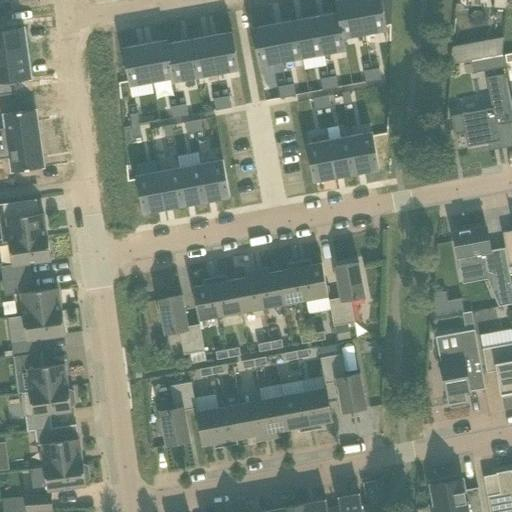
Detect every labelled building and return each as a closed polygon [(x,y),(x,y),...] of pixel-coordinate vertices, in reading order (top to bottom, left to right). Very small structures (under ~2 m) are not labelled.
[(365,34),(358,0),(339,0),(336,1),(338,12),(339,12),(343,38),(344,38),(365,34)] [(381,0),(358,0),(365,34),(387,30),(381,0)] [(494,0),(494,9),(506,10),(506,0),(494,0)] [(339,12),(338,12),(317,16),(324,54),(346,50),(344,38),(343,38),(339,12)] [(324,54),(317,16),(296,20),(303,58),(324,54)] [(303,58),(296,20),(275,24),(282,62),(303,58)] [(282,62),(275,24),(252,28),(259,66),(282,62)] [(0,31),(0,56),(28,53),(24,28),(0,31)] [(239,70),(232,32),(210,36),(217,74),(239,70)] [(217,74),(210,36),(188,40),(195,78),(217,74)] [(502,55),(503,39),(490,42),(489,57),(502,55)] [(167,44),(168,44),(167,40),(144,44),(151,82),(172,78),(173,78),(167,44)] [(195,78),(188,40),(168,44),(167,44),(173,78),(172,78),(173,82),(195,78)] [(151,82),(144,44),(122,48),(129,86),(151,82)] [(462,62),(463,47),(452,49),(451,64),(462,62)] [(14,80),(31,77),(28,53),(0,56),(0,95),(16,94),(14,80)] [(507,67),(505,55),(483,59),(485,71),(507,67)] [(382,80),(379,67),(364,70),(366,83),(374,81),(382,80)] [(338,88),(336,75),(320,78),(323,91),(338,88)] [(498,127),(511,124),(511,116),(504,75),(486,78),(492,109),(451,116),(455,136),(466,134),(468,147),(501,141),(498,127)] [(296,96),(294,83),(278,86),(280,98),(296,96)] [(352,104),(350,92),(342,93),(345,106),(352,104)] [(231,107),(229,95),(213,98),(215,110),(231,107)] [(331,108),(329,95),(321,97),(313,98),(315,111),(331,108)] [(188,115),(186,103),(170,106),(173,118),(188,115)] [(0,144),(40,139),(36,110),(3,114),(5,129),(0,129),(0,144)] [(140,124),(138,113),(131,115),(133,126),(140,124)] [(203,131),(201,119),(185,122),(187,134),(203,131)] [(133,126),(135,137),(142,135),(140,124),(133,126)] [(174,136),(172,125),(164,126),(166,138),(174,136)] [(373,132),(351,136),(358,173),(380,169),(373,132)] [(351,136),(329,140),(336,177),(358,173),(351,136)] [(40,139),(0,144),(0,159),(9,158),(11,172),(44,168),(40,139)] [(329,140),(307,144),(314,182),(336,177),(329,140)] [(230,197),(223,160),(200,164),(207,201),(230,197)] [(207,201),(200,164),(179,168),(186,205),(207,201)] [(186,205),(179,168),(158,172),(165,209),(186,205)] [(165,209),(158,172),(136,176),(143,214),(165,209)] [(0,226),(2,244),(9,243),(9,242),(47,236),(43,213),(0,219),(0,226)] [(511,287),(508,265),(505,248),(490,251),(486,226),(454,232),(460,268),(481,264),(499,306),(507,305),(511,303),(511,287)] [(511,231),(503,233),(506,248),(505,248),(508,265),(511,263),(511,231)] [(48,236),(47,236),(9,242),(9,243),(13,269),(1,270),(3,281),(31,277),(29,263),(51,260),(48,236)] [(310,259),(299,262),(306,300),(328,296),(322,263),(311,265),(310,259)] [(285,304),(306,300),(299,262),(288,264),(289,270),(279,271),(285,304)] [(365,297),(359,262),(335,267),(341,298),(329,300),(334,326),(355,322),(351,300),(365,297)] [(285,304),(279,271),(269,273),(268,267),(256,270),(264,308),(285,304)] [(264,308),(256,270),(245,272),(246,277),(236,279),(242,312),(264,308)] [(242,312),(236,279),(227,281),(226,275),(214,278),(221,316),(242,312)] [(33,291),(31,277),(3,281),(5,294),(20,292),(24,316),(61,311),(58,288),(33,291)] [(221,316),(214,278),(202,280),(203,285),(193,287),(199,320),(221,316)] [(205,350),(200,324),(188,326),(182,295),(159,300),(165,334),(180,332),(184,354),(190,353),(205,350)] [(62,310),(61,311),(24,316),(27,340),(11,342),(13,357),(41,353),(40,338),(65,335),(62,310)] [(474,322),(472,312),(463,313),(464,324),(474,322)] [(486,389),(475,330),(458,333),(461,348),(438,352),(448,405),(451,405),(452,407),(465,405),(464,402),(467,402),(466,392),(486,389)] [(324,331),(312,333),(314,341),(326,339),(324,331)] [(314,341),(312,333),(301,336),(302,344),(314,341)] [(282,339),(270,341),(271,349),(283,347),(282,339)] [(271,349),(270,341),(258,344),(259,351),(271,349)] [(511,343),(483,349),(487,372),(496,371),(501,395),(511,393),(511,343)] [(239,347),(227,349),(229,357),(241,355),(239,347)] [(229,357),(227,349),(216,352),(217,359),(229,357)] [(308,349),(296,351),(298,359),(310,356),(308,349)] [(205,350),(190,353),(192,361),(206,359),(205,350)] [(298,359),(296,351),(285,353),(286,361),(298,359)] [(64,364),(43,367),(41,353),(13,357),(15,370),(28,369),(31,391),(31,392),(68,387),(67,386),(64,364)] [(320,357),(325,384),(337,382),(343,413),(366,408),(360,373),(345,376),(341,354),(320,357)] [(267,364),(266,356),(254,359),(255,366),(267,364)] [(255,366),(254,359),(242,361),(244,369),(255,366)] [(225,372),(223,364),(211,367),(213,375),(225,372)] [(213,375),(211,367),(200,369),(201,377),(213,375)] [(160,411),(167,446),(190,441),(184,411),(196,408),(191,382),(170,386),(175,408),(160,411)] [(68,386),(67,386),(68,387),(31,392),(31,391),(22,393),(25,417),(72,411),(71,407),(75,404),(73,392),(69,390),(68,386)] [(326,388),(304,392),(311,430),(323,428),(322,423),(332,421),(326,388)] [(311,430),(304,392),(283,396),(289,429),(299,427),(300,433),(311,430)] [(289,429),(283,396),(262,400),(269,438),(280,436),(279,431),(289,429)] [(269,438),(262,400),(240,404),(246,437),(256,435),(257,441),(269,438)] [(246,437),(240,404),(219,408),(226,446),(238,444),(237,438),(246,437)] [(226,446),(219,408),(197,412),(203,445),(214,443),(215,449),(226,446)] [(42,444),(45,466),(45,467),(82,462),(82,461),(79,439),(42,444)] [(8,461),(0,461),(0,472),(10,471),(8,461)] [(83,461),(82,461),(82,462),(45,467),(45,466),(44,466),(48,491),(86,485),(86,482),(89,479),(88,466),(83,465),(83,461)] [(511,511),(511,470),(496,473),(500,494),(487,496),(490,511),(511,511)] [(482,511),(478,487),(464,490),(462,479),(450,481),(449,478),(430,482),(435,505),(430,506),(431,511),(482,511)] [(340,508),(328,510),(328,511),(369,511),(369,504),(368,504),(368,505),(362,506),(359,493),(358,493),(358,494),(339,498),(339,496),(338,496),(340,508)] [(25,497),(26,511),(34,511),(53,511),(51,495),(25,497)] [(328,511),(328,510),(326,499),(325,499),(325,500),(306,504),(306,503),(305,503),(306,511),(328,511)] [(306,511),(305,503),(285,507),(286,511),(306,511)]
